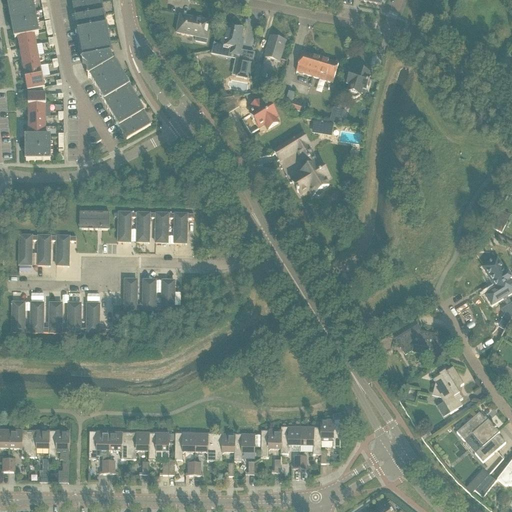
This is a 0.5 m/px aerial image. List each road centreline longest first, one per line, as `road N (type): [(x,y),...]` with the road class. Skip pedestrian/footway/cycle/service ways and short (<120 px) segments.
road 1 (tertiary): [(0,502),(316,501)]
road 2 (residential): [(26,284),(94,284),(112,264),(208,264),(243,253),(262,235)]
road 3 (residential): [(354,380),(262,235)]
road 4 (residential): [(389,31),(236,0)]
road 5 (residential): [(511,118),(469,77),(389,31)]
road 6 (residential): [(189,125),(138,50),(126,0)]
road 7 (residential): [(262,235),(189,125)]
